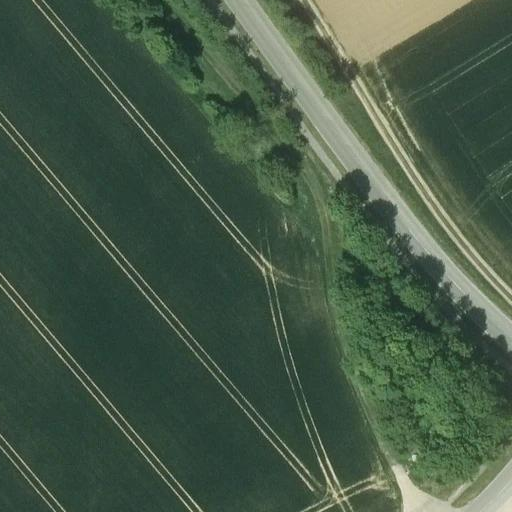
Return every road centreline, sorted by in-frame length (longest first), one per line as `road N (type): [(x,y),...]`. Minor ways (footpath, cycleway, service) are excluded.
road 1 (track): [(162,0),(305,171),(321,201),(338,342),(423,511)]
road 2 (unclassified): [(511,341),(423,250),(238,0)]
